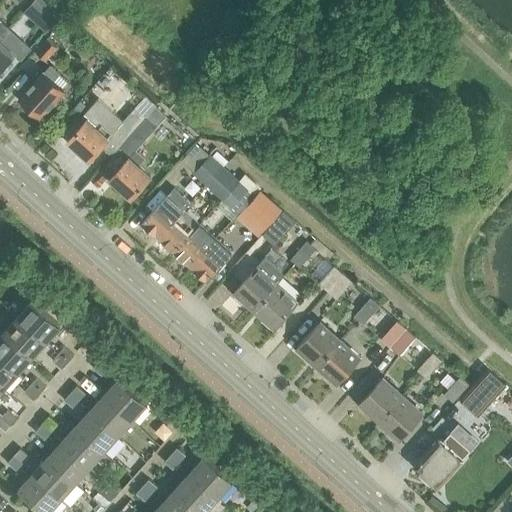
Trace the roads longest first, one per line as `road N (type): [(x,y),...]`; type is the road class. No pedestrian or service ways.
road 1 (tertiary): [(386,511),(0,160)]
road 2 (residential): [(0,457),(100,345)]
